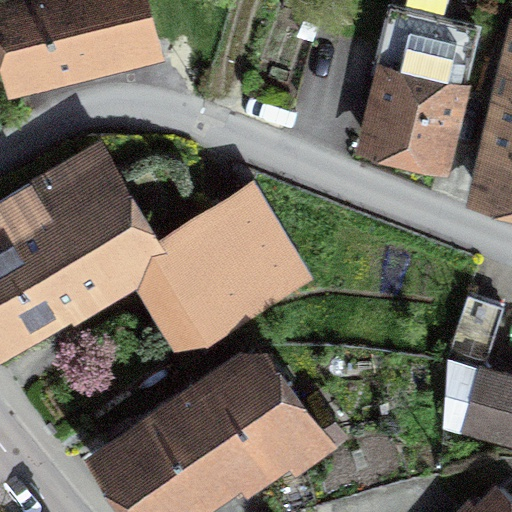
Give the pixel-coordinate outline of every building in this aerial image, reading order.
[(156,38),(146,0),(0,0),(0,19),(14,74),(156,38)] [(404,0),(403,5),(391,2),(377,59),(388,62),(369,141),(438,158),(476,23),(442,15),(445,0),(404,0)] [(511,200),(511,57),(495,132),(484,129),(479,151),(490,153),(481,193),(511,200)] [(0,243),(0,331),(149,242),(204,334),(308,276),(253,180),(149,240),(92,143),(0,198),(0,222),(9,238),(0,243)] [(511,372),(483,364),(503,302),(467,291),(446,358),(442,424),(511,442),(511,372)] [(101,454),(140,511),(168,511),(278,437),(295,462),(342,430),(315,391),(297,403),(259,346),(101,454)] [(473,511),(511,511),(511,495),(500,484),(473,511)]
